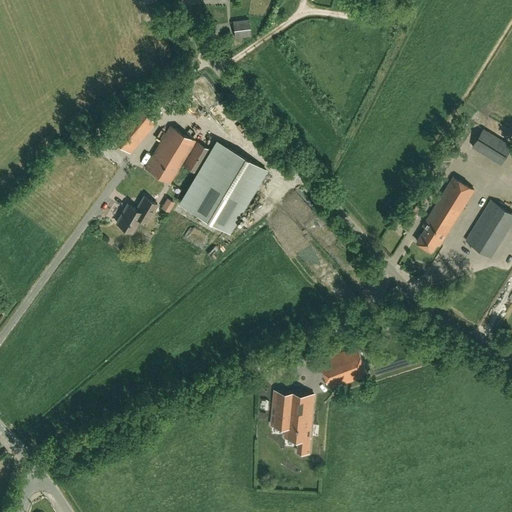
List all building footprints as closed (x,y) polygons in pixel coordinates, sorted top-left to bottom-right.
[(234,38),(250,35),(248,19),(232,21),(234,38)] [(146,113),(155,105),(147,96),(138,104),(146,113)] [(129,153),(155,122),(134,105),(108,135),(129,153)] [(241,143),(251,134),(236,116),(225,125),(241,143)] [(169,183),(195,140),(169,125),(144,167),(169,183)] [(500,165),(511,146),(482,128),(471,147),(500,165)] [(183,165),(195,173),(209,150),(197,142),(183,165)] [(265,170),(226,146),(188,209),(228,232),(265,170)] [(436,244),(438,245),(473,190),(453,177),(423,226),(425,227),(416,241),(431,251),(436,244)] [(138,218),(145,222),(156,204),(143,196),(136,209),(127,203),(116,222),(119,224),(120,227),(124,230),(127,229),(130,231),(138,218)] [(490,256),(511,220),(511,213),(490,200),(465,240),(490,256)] [(417,216),(421,209),(415,205),(411,213),(417,216)] [(409,228),(415,220),(404,212),(398,221),(409,228)] [(329,388),(367,374),(357,347),(320,361),(329,388)] [(271,424),(286,426),(284,436),(299,438),(297,451),(309,452),(310,438),(314,394),(305,393),(298,392),(274,390),(271,424)]
